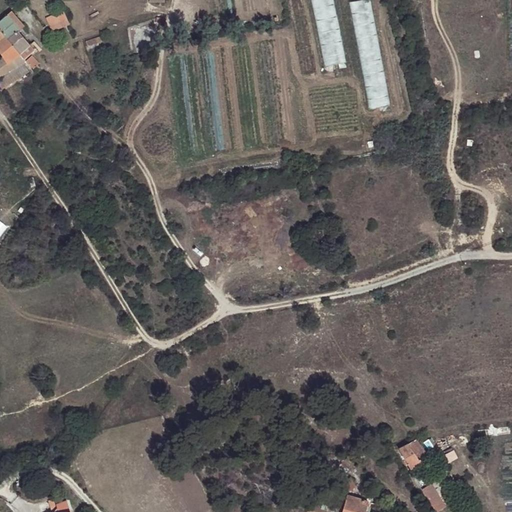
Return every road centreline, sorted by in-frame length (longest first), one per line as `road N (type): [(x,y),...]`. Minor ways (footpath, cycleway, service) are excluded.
road 1 (track): [(0,118),(145,333),(160,343),(222,314),(373,289),(470,258)]
road 2 (track): [(234,312),(165,225),(151,176),(133,149),(78,107),(59,67),(77,39),(164,10)]
road 3 (track): [(488,256),(492,203),(450,176),(458,76),(434,0)]
